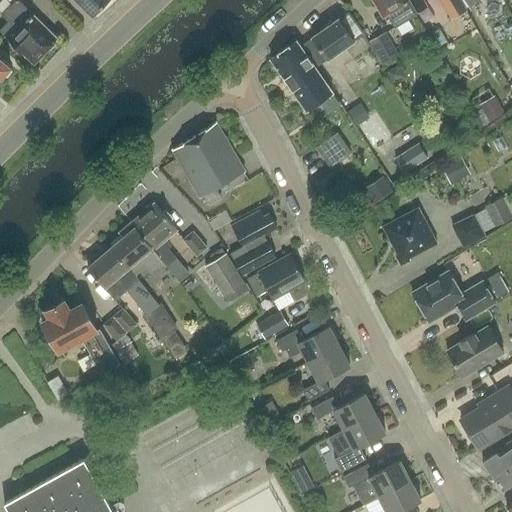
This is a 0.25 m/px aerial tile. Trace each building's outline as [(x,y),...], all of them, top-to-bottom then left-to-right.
[(34,62),(57,39),(17,0),(15,0),(2,14),(13,25),(4,35),(26,56),(27,54),(34,62)] [(76,0),(93,16),(109,0),(76,0)] [(396,27),(416,15),(407,0),(372,0),(377,7),(380,8),(384,14),(387,12),(396,27)] [(420,12),(427,7),(423,0),(409,0),(417,13),(420,12)] [(438,0),(450,20),(466,10),(459,0),(438,0)] [(300,46),(316,67),(346,46),(354,58),(371,46),(364,33),(349,12),(339,18),(300,46)] [(384,65),(399,56),(386,33),(370,42),(384,65)] [(316,67),(300,46),(297,41),(271,59),(308,110),(320,102),(327,112),(339,103),(332,93),(333,92),(316,67)] [(0,75),(2,77),(11,66),(0,57),(0,75)] [(505,113),(495,96),(479,105),(489,122),(505,113)] [(246,172),(216,122),(173,149),(202,198),(205,196),(211,206),(223,198),(217,188),(246,172)] [(337,132),(317,147),(331,167),(352,152),(337,132)] [(402,171),(430,157),(417,132),(388,146),(402,171)] [(451,184),(471,173),(462,156),(441,166),(451,184)] [(378,200),(397,187),(387,171),(367,184),(378,200)] [(511,215),(502,197),(482,207),(483,209),(493,227),(511,216),(511,215)] [(169,259),(172,262),(176,259),(168,249),(171,246),(166,239),(177,229),(155,203),(131,223),(154,250),(159,256),(164,263),(169,259)] [(437,243),(418,207),(383,226),(398,254),(396,255),(401,265),(410,260),(409,258),(437,243)] [(232,227),(243,248),(230,255),(242,276),(275,258),(266,241),(259,245),(256,240),(276,229),(269,215),(264,217),(261,212),(232,227)] [(484,235),(483,232),(473,214),(472,213),(450,225),(461,247),(484,235)] [(155,277),(172,262),(169,259),(164,263),(159,256),(154,250),(131,223),(120,233),(123,237),(111,247),(132,272),(134,275),(146,266),(155,277)] [(194,230),(183,240),(198,257),(208,248),(194,230)] [(134,275),(132,272),(111,247),(88,267),(105,288),(115,300),(135,283),(131,278),(134,275)] [(233,290),(244,283),(226,253),(205,266),(223,296),(233,290)] [(308,292),(303,283),(305,282),(291,256),(247,280),(256,297),(268,291),(273,300),(289,291),(293,300),(297,301),(307,295),(308,292)] [(448,272),(412,294),(429,322),(457,306),(466,320),(495,303),(482,283),(462,295),(448,272)] [(511,293),(499,273),(487,280),(499,300),(511,293)] [(45,310),(42,321),(61,352),(82,339),(103,374),(120,364),(100,329),(98,330),(83,302),(70,309),(65,299),(45,310)] [(179,330),(162,305),(146,316),(164,341),(175,333),(179,330)] [(135,325),(122,309),(113,317),(126,333),(135,325)] [(282,313),(258,326),(267,341),(290,328),(282,313)] [(126,333),(113,317),(102,326),(116,342),(126,333)] [(308,362),(340,346),(329,326),(303,340),(298,329),(276,340),(282,351),(286,349),(290,357),(302,351),(308,362)] [(462,376),(503,352),(488,326),(475,334),(474,333),(460,342),(460,343),(447,351),(462,376)] [(324,379),(350,365),(340,346),(308,362),(318,382),(303,390),(308,401),(330,390),(324,379)] [(481,407),(461,420),(479,448),(511,427),(511,391),(509,386),(480,405),(481,407)] [(344,429),(375,413),(365,393),(339,407),(333,396),(312,408),(318,419),(333,410),(344,429)] [(359,446),(386,432),(375,413),(344,429),(328,438),(338,457),(335,459),(341,472),(366,459),(359,446)] [(511,440),(505,444),(505,446),(483,461),(495,479),(508,470),(505,466),(511,460),(511,440)] [(114,511),(84,459),(5,503),(9,511),(114,511)] [(363,505),(365,504),(411,480),(400,460),(374,474),(369,463),(343,477),(349,488),(353,486),(363,505)] [(511,460),(505,466),(508,470),(495,479),(503,490),(511,484),(511,460)] [(397,511),(421,500),(411,480),(365,504),(368,511),(397,511)]
